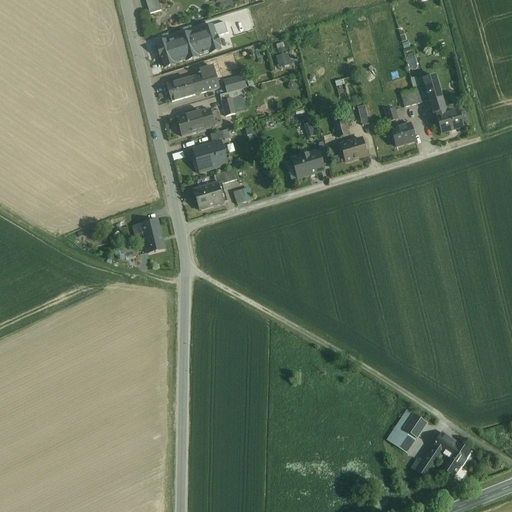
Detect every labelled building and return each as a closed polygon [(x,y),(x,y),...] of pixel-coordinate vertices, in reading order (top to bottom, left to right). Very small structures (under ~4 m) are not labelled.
[(158,0),(145,0),(149,10),(160,6),(158,0)] [(160,6),(149,10),(150,14),(161,11),(160,6)] [(213,28),(157,46),(165,72),(221,54),(213,28)] [(287,54),(286,54),(284,49),(278,51),(280,56),(277,57),(279,66),(290,63),(287,54)] [(217,59),(211,61),(212,64),(214,72),(220,70),(217,59)] [(210,67),(200,70),(201,75),(206,91),(217,88),(216,83),(216,80),(215,80),(214,80),(212,73),(214,72),(212,64),(210,67)] [(200,76),(167,85),(172,103),(207,93),(206,91),(201,75),(200,75),(200,74),(199,74),(200,76)] [(237,85),(226,88),(228,93),(234,92),(239,90),(237,85)] [(426,87),(420,89),(424,103),(430,101),(426,87)] [(420,89),(414,91),(417,105),(424,103),(420,89)] [(239,90),(234,92),(236,98),(242,97),(241,90),(239,90)] [(414,91),(401,94),(404,108),(417,105),(414,91)] [(228,93),(220,96),(226,117),(236,114),(232,100),(236,98),(234,92),(228,93)] [(433,96),(430,97),(434,110),(442,107),(438,95),(433,96)] [(457,104),(447,107),(449,113),(459,111),(457,104)] [(364,106),(358,108),(362,126),(369,124),(364,106)] [(394,109),(385,112),(389,123),(397,120),(394,109)] [(186,117),(177,119),(182,137),(215,128),(215,126),(211,113),(210,110),(194,114),(186,117)] [(218,111),(211,113),(215,126),(222,124),(218,111)] [(459,111),(436,117),(441,134),(464,127),(459,111)] [(309,138),(316,136),(313,123),(306,125),(309,138)] [(344,124),(335,127),(338,138),(347,136),(344,124)] [(410,125),(391,131),(396,148),(416,142),(410,125)] [(223,132),(210,135),(212,142),(224,139),(225,138),(223,132)] [(344,156),(346,163),(367,157),(362,140),(350,143),(341,146),(341,147),(344,156)] [(220,143),(193,151),(200,173),(227,165),(220,143)] [(344,156),(341,147),(331,150),(334,159),(344,156)] [(182,153),(173,155),(175,161),(184,159),(182,153)] [(318,153),(292,160),(295,168),(298,179),(324,172),(318,153)] [(295,168),(288,170),(291,181),(298,179),(295,168)] [(235,170),(214,177),(217,184),(221,183),(222,185),(238,180),(235,170)] [(222,185),(221,183),(217,184),(223,203),(227,202),(222,185)] [(217,184),(194,191),(200,210),(223,203),(217,184)] [(243,190),(233,193),(237,205),(247,202),(243,190)] [(158,221),(141,225),(144,236),(148,254),(165,250),(158,221)] [(141,225),(133,227),(136,238),(144,236),(141,225)] [(133,246),(124,248),(125,255),(126,259),(135,257),(133,246)] [(407,411),(387,440),(393,445),(407,454),(417,439),(404,431),(414,416),(407,411)] [(427,425),(414,416),(404,431),(417,439),(427,425)] [(470,454),(442,435),(423,464),(417,472),(425,478),(439,458),(444,462),(440,468),(454,478),(470,454)] [(423,464),(418,461),(412,469),(417,472),(423,464)] [(417,493),(415,488),(406,492),(410,503),(422,498),(420,492),(417,493)]
